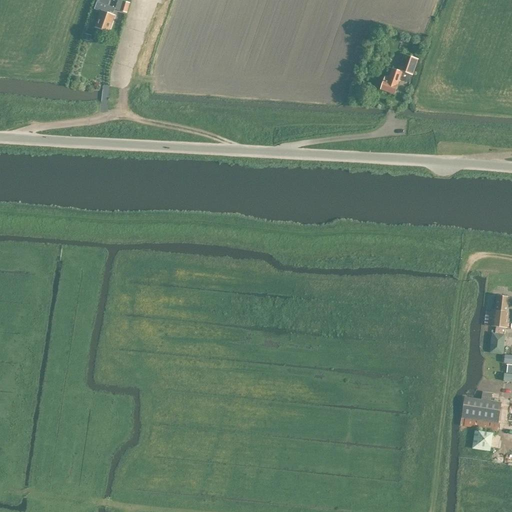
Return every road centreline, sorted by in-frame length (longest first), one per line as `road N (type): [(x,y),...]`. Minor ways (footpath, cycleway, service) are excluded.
road 1 (tertiary): [(511,166),(0,133)]
road 2 (track): [(429,511),(446,373),(472,254)]
